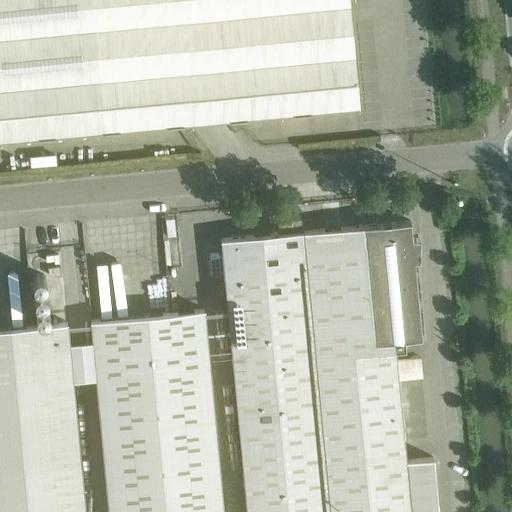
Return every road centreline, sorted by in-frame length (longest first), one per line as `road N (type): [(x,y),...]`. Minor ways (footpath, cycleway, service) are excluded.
road 1 (unknown): [(385,0),(382,113),(427,251),(451,511)]
road 2 (unclassified): [(0,201),(511,153)]
